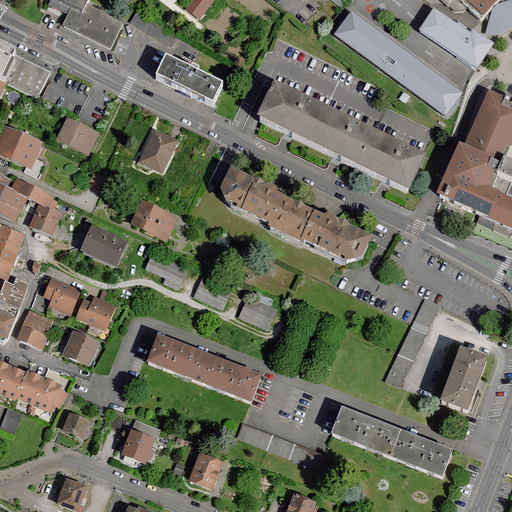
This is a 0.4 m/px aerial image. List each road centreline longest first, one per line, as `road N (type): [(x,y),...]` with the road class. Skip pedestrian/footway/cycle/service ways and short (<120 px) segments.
road 1 (tertiary): [(0,21),(434,238)]
road 2 (residential): [(200,511),(84,468),(0,484)]
road 3 (residential): [(0,348),(8,352),(32,292),(32,242),(0,221)]
